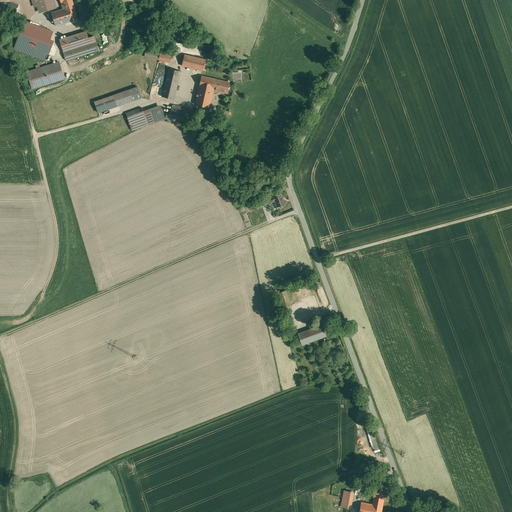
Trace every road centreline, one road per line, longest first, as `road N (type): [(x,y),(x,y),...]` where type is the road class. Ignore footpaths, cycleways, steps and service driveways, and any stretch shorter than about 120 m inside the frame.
road 1 (track): [(299,210),(0,335)]
road 2 (unclassified): [(363,0),(289,179),(316,259)]
road 3 (unclassified): [(316,259),(411,511)]
road 4 (unclassified): [(511,206),(316,259)]
